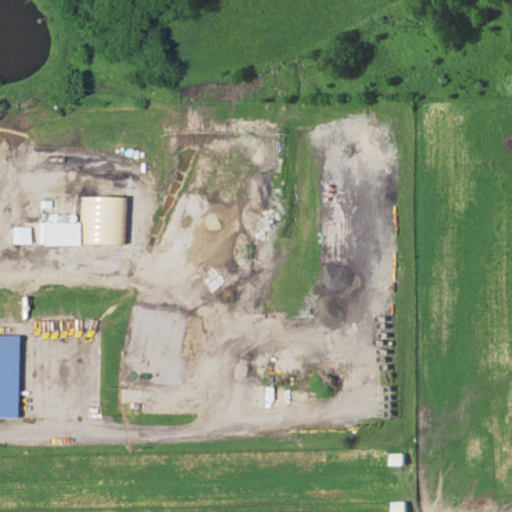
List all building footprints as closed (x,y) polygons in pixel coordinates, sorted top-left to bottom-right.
[(120,197),(78,197),(78,246),(120,246),(120,197)] [(72,246),(72,222),(36,222),(36,246),(72,246)] [(8,336),(0,335),(0,418),(8,418),(8,336)] [(121,401),(142,401),(142,390),(121,390),(121,401)] [(388,453),(388,462),(400,462),(400,453),(388,453)]
